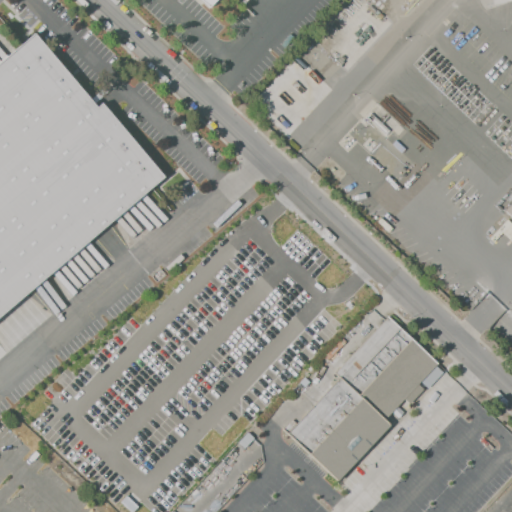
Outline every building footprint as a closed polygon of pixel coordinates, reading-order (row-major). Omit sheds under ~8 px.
[(196,0),(217,0),(207,11),(196,0)] [(0,62),(35,33),(96,105),(104,98),(166,172),(0,312),(0,62)] [(511,201),(503,211),(511,219),(511,201)] [(489,238),(506,219),(511,225),(511,235),(508,239),(500,233),(492,241),(489,238)] [(286,433),(339,378),(334,372),(388,316),(443,369),(336,480),(286,433)] [(235,442),(244,432),(251,439),(242,449),(235,442)]
